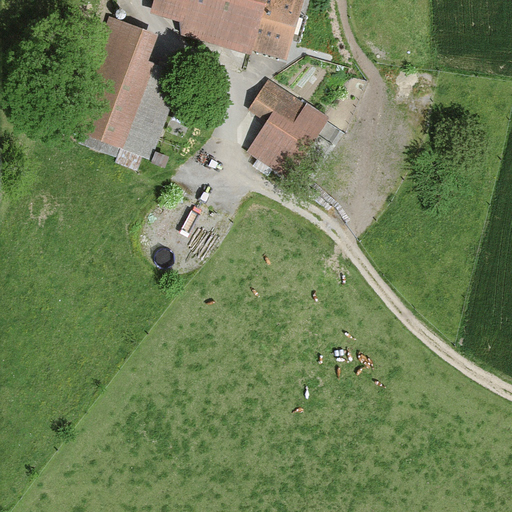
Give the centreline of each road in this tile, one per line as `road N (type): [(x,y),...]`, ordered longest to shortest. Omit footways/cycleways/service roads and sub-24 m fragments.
road 1 (unclassified): [(127,0),(164,37),(222,74),(235,110),(231,171),(321,227)]
road 2 (track): [(511,398),(415,328),(367,265),(321,227)]
